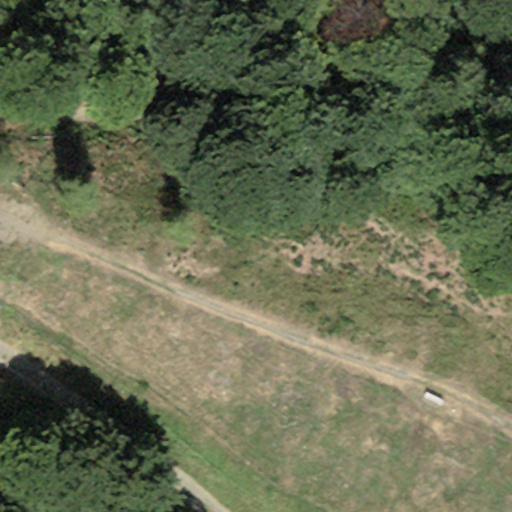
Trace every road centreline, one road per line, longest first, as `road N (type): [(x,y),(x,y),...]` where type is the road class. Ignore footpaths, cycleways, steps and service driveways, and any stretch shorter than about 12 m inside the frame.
road 1 (track): [(0,119),(189,99),(347,70),(511,27)]
road 2 (track): [(0,331),(237,511)]
